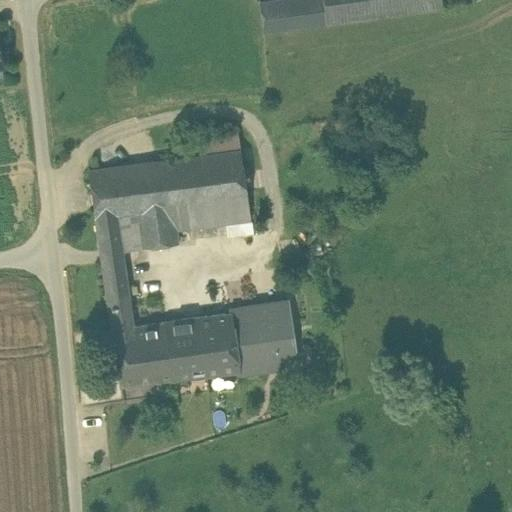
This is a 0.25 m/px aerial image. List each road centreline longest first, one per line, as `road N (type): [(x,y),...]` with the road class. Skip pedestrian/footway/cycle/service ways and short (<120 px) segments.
road 1 (unclassified): [(28,0),(53,256)]
road 2 (unclassified): [(53,256),(75,511)]
